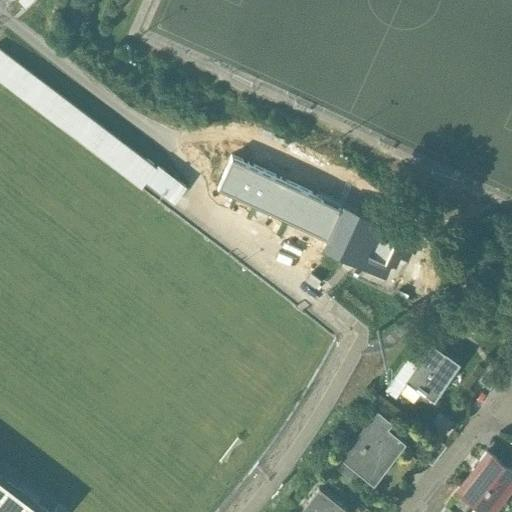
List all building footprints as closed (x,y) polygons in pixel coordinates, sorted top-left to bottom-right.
[(0,84),(139,182),(140,180),(171,202),(185,182),(0,51),(0,84)] [(415,238),(187,135),(181,149),(191,164),(206,171),(215,175),(211,186),(319,235),(318,237),(326,241),(323,249),(383,277),(394,253),(406,259),(415,238)] [(459,361),(427,340),(413,361),(416,363),(405,380),(433,399),(459,361)] [(495,360),(479,382),(490,390),(504,371),(495,360)] [(376,407),(339,455),(372,481),(404,439),(386,425),(391,419),(376,407)] [(436,439),(422,458),(432,466),(446,447),(436,439)] [(511,480),(511,471),(487,452),(458,489),(487,511),(511,480)] [(60,511),(0,465),(0,511),(60,511)] [(317,485),(295,511),(335,511),(342,504),(317,485)]
